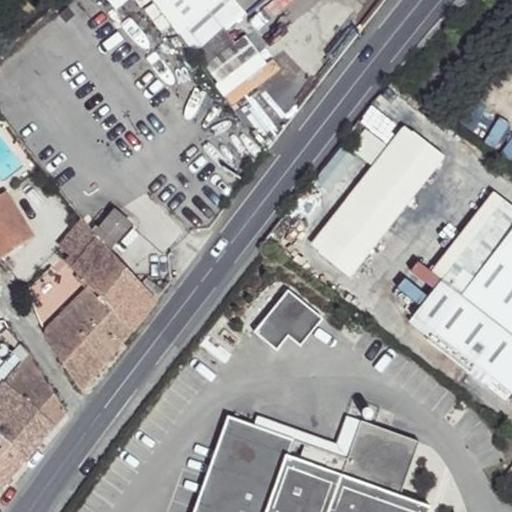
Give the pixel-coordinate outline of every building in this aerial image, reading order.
[(132,0),(98,0),(115,22),(137,5),(132,0)] [(237,42),(223,27),(195,52),(208,66),(237,42)] [(245,40),(237,47),(211,70),(225,87),(258,55),(245,40)] [(409,127),(318,249),(350,273),(441,151),(409,127)] [(0,257),(32,237),(4,194),(0,196),(0,257)] [(511,206),(503,200),(443,279),(463,295),(511,230),(511,206)] [(122,228),(112,220),(92,242),(102,253),(122,228)] [(413,319),(511,393),(511,230),(463,295),(443,279),(413,319)] [(102,253),(92,242),(32,306),(56,331),(46,337),(52,355),(79,389),(153,301),(102,253)] [(329,317),(294,289),(261,331),(284,349),(295,335),(307,345),(329,317)] [(31,361),(20,342),(0,368),(0,435),(29,460),(55,426),(10,387),(31,361)] [(64,418),(31,361),(10,387),(55,426),(64,418)] [(236,416),(203,511),(428,511),(431,503),(441,507),(442,504),(406,492),(422,443),(426,444),(429,438),(369,418),(356,457),(236,416)] [(0,495),(29,460),(0,435),(0,495)]
